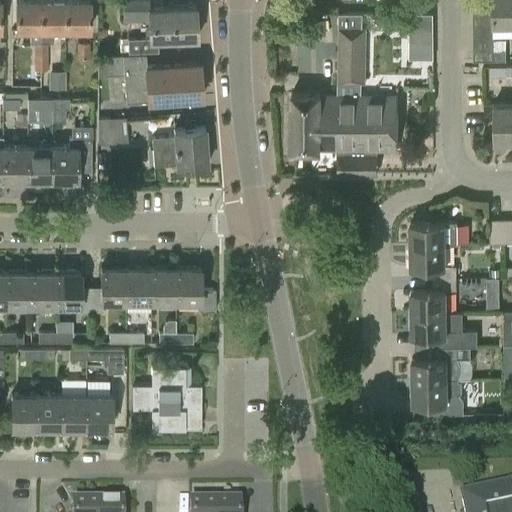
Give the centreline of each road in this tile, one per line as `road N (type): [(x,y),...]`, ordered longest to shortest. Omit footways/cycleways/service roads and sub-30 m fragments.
road 1 (tertiary): [(316,511),(260,225)]
road 2 (residential): [(388,415),(379,245),(391,212),(453,183)]
road 3 (residential): [(260,225),(0,226)]
road 4 (residential): [(0,469),(233,470)]
road 5 (tertiary): [(260,225),(242,120),(239,0)]
road 6 (residential): [(453,0),(453,183)]
